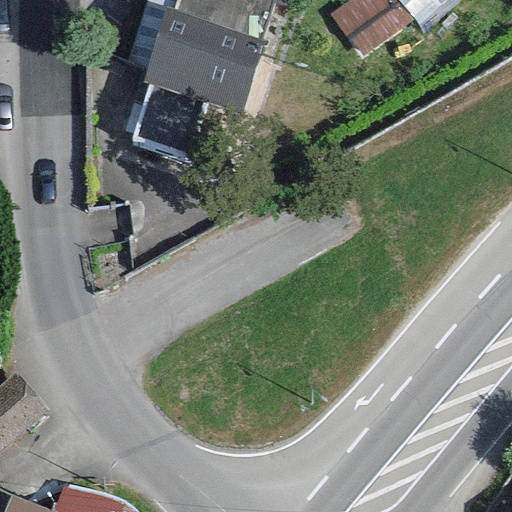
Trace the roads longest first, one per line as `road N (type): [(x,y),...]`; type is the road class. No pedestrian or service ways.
road 1 (tertiary): [(223,511),(124,429),(90,377),(64,312),(51,219),(51,0)]
road 2 (primary): [(368,511),(511,345)]
